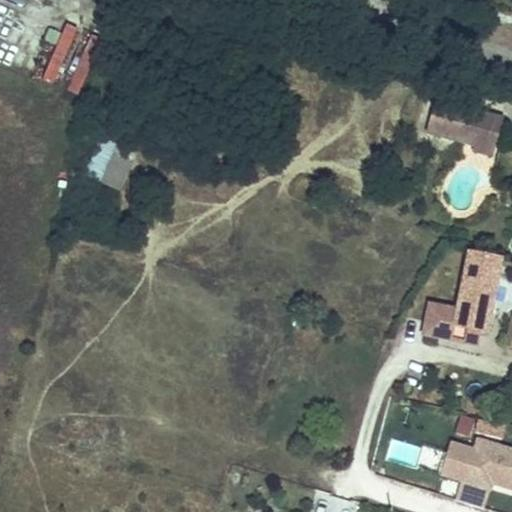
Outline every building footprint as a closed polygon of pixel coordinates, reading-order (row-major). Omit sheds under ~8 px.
[(21,0),(56,13),(60,0),(21,0)] [(65,25),(40,80),(78,97),(102,42),(65,25)] [(464,112),(432,103),(424,136),(474,149),(477,136),(459,131),(464,112)] [(498,120),(464,112),(459,131),(477,136),(474,149),(473,153),(488,157),(493,140),(498,120)] [(85,182),(122,193),(134,154),(97,142),(85,182)] [(475,338),(481,339),(501,263),(471,254),(455,315),(426,308),(419,337),(455,346),(458,334),(475,338)] [(500,348),(511,350),(511,324),(506,323),(500,348)] [(458,334),(455,346),(472,350),(475,338),(458,334)] [(473,436),(472,441),(501,445),(503,428),(460,422),(458,434),(473,436)] [(472,452),(449,446),(440,478),(460,483),(479,489),(481,482),(489,485),(511,490),(511,452),(475,442),(472,452)] [(479,489),(460,483),(454,501),(483,509),(489,485),(481,482),(479,489)]
